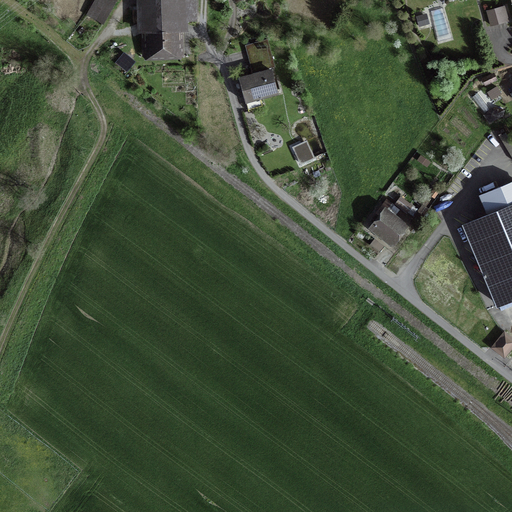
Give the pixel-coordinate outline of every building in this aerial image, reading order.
[(105,25),(118,1),(115,0),(97,0),(89,16),(105,25)] [(139,0),(140,35),(143,35),(144,61),(184,60),(183,33),(188,33),(188,22),(197,21),(196,0),(139,0)] [(503,10),(488,14),(492,28),(507,24),(503,10)] [(426,13),(417,15),(419,25),(429,23),(426,13)] [(280,97),(273,72),(276,71),(268,42),(247,49),(255,77),(243,81),(249,106),(280,97)] [(494,71),(482,77),(485,85),(498,79),(494,71)] [(502,93),(497,85),(488,91),(493,99),(502,93)] [(494,106),(483,114),(489,123),(503,115),(505,109),(494,106)] [(295,150),(303,166),(314,160),(307,144),(295,150)] [(511,300),(511,182),(480,196),(488,215),(464,225),(497,306),(511,300)] [(413,207),(402,198),(395,208),(406,216),(413,207)] [(422,205),(415,214),(422,219),(429,210),(422,205)] [(410,228),(388,210),(372,230),(394,248),(410,228)] [(373,239),(368,246),(378,254),(383,246),(373,239)] [(511,349),(511,337),(504,331),(492,346),(506,356),(511,349)]
